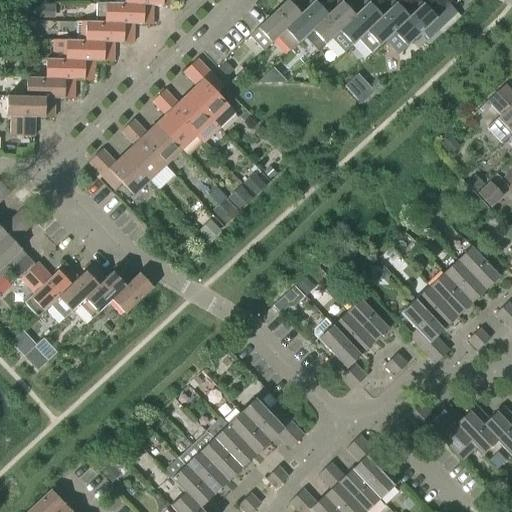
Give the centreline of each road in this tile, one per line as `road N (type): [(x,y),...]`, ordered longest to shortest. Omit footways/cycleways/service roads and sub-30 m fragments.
road 1 (residential): [(350,426),(252,324),(157,272),(54,177)]
road 2 (residential): [(54,177),(234,0)]
road 3 (residential): [(511,374),(412,378),(350,426)]
road 4 (residential): [(350,426),(391,436),(463,507)]
